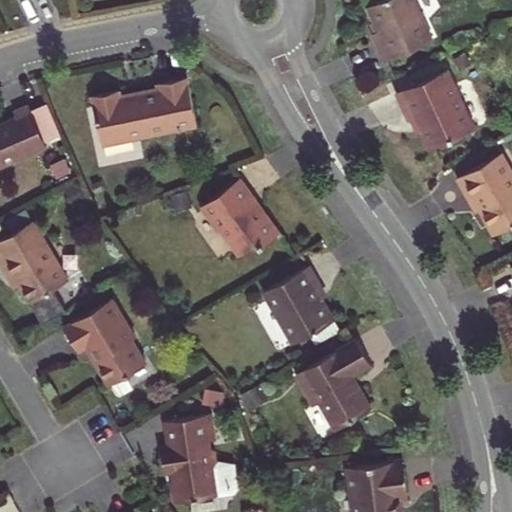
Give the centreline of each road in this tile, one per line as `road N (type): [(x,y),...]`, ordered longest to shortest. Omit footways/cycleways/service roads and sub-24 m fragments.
road 1 (residential): [(485,438),(439,311),(363,199)]
road 2 (residential): [(219,14),(0,60)]
road 3 (residential): [(243,44),(297,130),(363,199)]
road 4 (residential): [(363,199),(298,61),(294,22)]
road 5 (residential): [(67,468),(0,354)]
